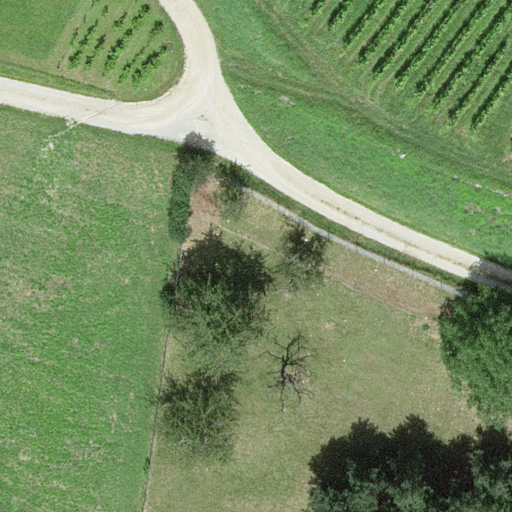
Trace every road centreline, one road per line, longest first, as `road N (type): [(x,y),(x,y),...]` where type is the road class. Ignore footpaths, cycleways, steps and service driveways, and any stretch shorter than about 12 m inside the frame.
road 1 (track): [(162,0),(201,76),(200,137),(0,91)]
road 2 (track): [(200,137),(358,236),(511,289)]
